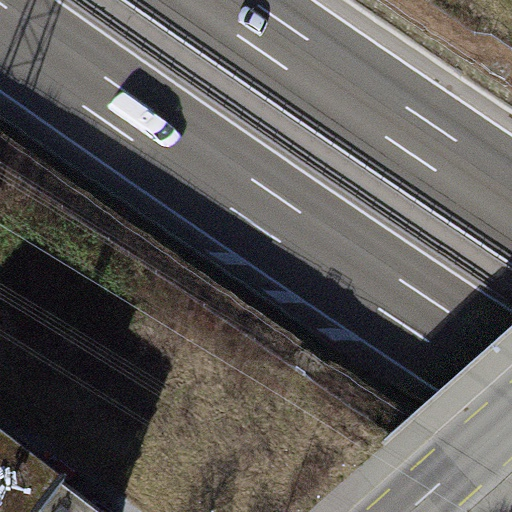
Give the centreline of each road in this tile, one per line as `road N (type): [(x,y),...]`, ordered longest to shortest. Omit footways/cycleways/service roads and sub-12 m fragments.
road 1 (motorway): [(0,23),(511,374)]
road 2 (motorway): [(511,198),(220,0)]
road 3 (primary): [(511,421),(410,511)]
